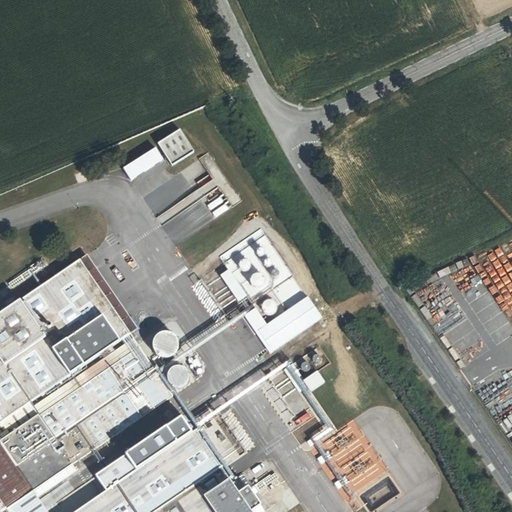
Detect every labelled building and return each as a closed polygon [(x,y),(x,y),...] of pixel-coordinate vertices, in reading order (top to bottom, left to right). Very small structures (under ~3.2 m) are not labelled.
[(183,133),(162,147),(176,166),(197,153),(183,133)] [(153,146),(120,166),(129,179),(161,160),(153,146)] [(217,272),(237,301),(245,295),(238,285),(246,280),(233,261),(217,272)] [(0,511),(8,511),(178,398),(160,372),(22,464),(0,432),(0,426),(135,336),(85,263),(0,319),(0,511)] [(267,353),(322,320),(307,295),(264,322),(254,306),(243,313),(267,353)] [(300,379),(308,392),(324,383),(315,369),(300,379)] [(265,511),(208,428),(84,511),(265,511)] [(363,495),(366,511),(380,508),(377,492),(363,495)]
